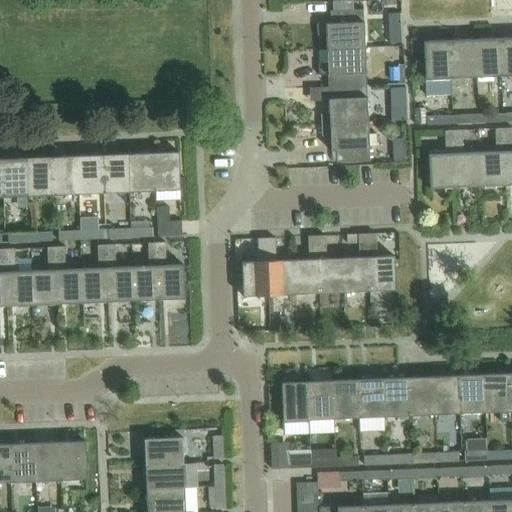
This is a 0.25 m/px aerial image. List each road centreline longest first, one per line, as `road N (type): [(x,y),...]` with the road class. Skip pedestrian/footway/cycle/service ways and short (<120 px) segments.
road 1 (residential): [(222,361),(220,241),(248,132),(245,0)]
road 2 (residential): [(0,400),(83,397),(125,367),(222,361)]
road 3 (residential): [(257,511),(248,371),(222,361)]
